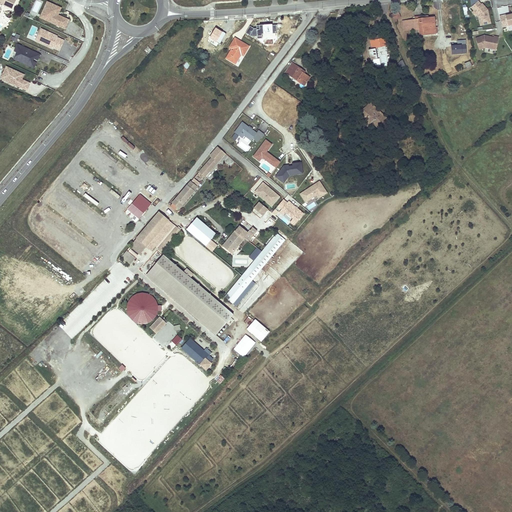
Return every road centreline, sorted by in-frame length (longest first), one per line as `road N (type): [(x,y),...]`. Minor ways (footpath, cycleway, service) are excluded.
road 1 (residential): [(182,14),(364,0)]
road 2 (tertiary): [(0,199),(106,63)]
